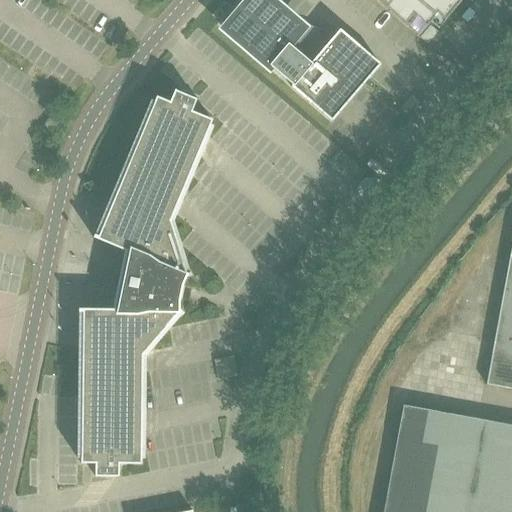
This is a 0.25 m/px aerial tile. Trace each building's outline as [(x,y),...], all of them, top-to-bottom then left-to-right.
[(325,30),(321,29),(321,28),(321,27),(321,26),(320,25),(319,24),(319,23),(318,23),(317,22),(316,22),(314,22),(313,23),(311,24),(310,25),(310,26),(305,25),(303,27),(271,0),(247,0),(224,28),(223,27),(222,28),(270,69),(272,68),(292,85),(290,87),(331,121),(380,64),(339,30),(334,36),(325,30)] [(376,0),(419,36),(438,14),(445,20),(461,2),(459,0),(376,0)] [(142,355),(178,312),(181,315),(183,313),(178,309),(179,300),(182,286),(185,277),(190,275),(189,273),(186,274),(169,221),(211,120),(191,111),(196,99),(174,90),(169,102),(156,97),(114,197),(97,236),(94,235),(93,237),(124,251),(112,309),(78,309),(78,312),(82,312),(81,353),(80,463),(94,463),(94,476),(118,477),(118,463),(140,464),(142,355)] [(59,122),(51,116),(42,129),(50,135),(59,122)] [(356,192),(357,196),(358,199),(360,202),(363,205),(367,206),(371,206),(375,206),(378,204),(380,202),(383,200),(384,196),(385,192),(384,188),(382,184),(380,182),(377,180),(374,178),(371,178),(367,178),(363,180),(360,182),(358,186),(356,189),(356,192)] [(511,389),(511,242),(486,384),(511,389)] [(511,511),(511,425),(403,406),(383,511),(511,511)]
